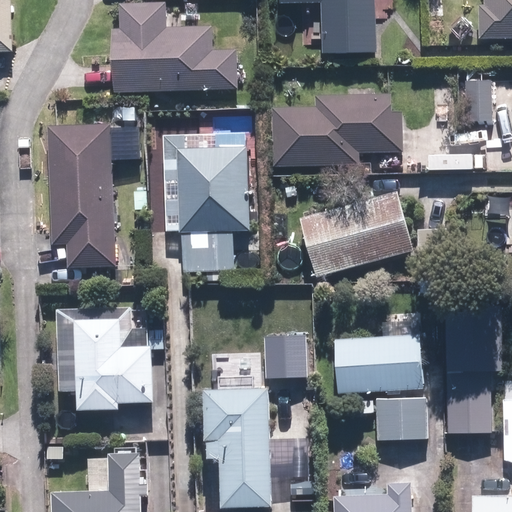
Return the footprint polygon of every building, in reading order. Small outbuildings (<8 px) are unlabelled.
[(0,0),(0,45),(14,45),(13,0),(0,0)] [(379,0),(339,0),(341,50),(381,49),(379,0)] [(511,0),(492,0),(493,36),(511,35),(511,0)] [(125,29),(126,87),(242,85),(241,52),(212,53),(212,27),(170,28),(170,4),(135,5),(136,28),(125,29)] [(498,80),(468,80),(468,123),(498,123),(498,80)] [(328,105),(285,106),(287,160),(363,158),(363,150),(401,149),(400,97),(328,99),(328,105)] [(115,128),(59,130),(63,236),(82,236),(83,260),(119,259),(115,128)] [(258,137),(176,137),(176,227),(195,227),(195,267),(234,267),(234,226),(258,226),(258,137)] [(403,193),(312,218),(327,270),(417,245),(403,193)] [(456,229),(427,230),(427,262),(456,261),(456,229)] [(460,278),(422,276),(422,294),(459,295),(460,278)] [(135,309),(68,310),(70,388),(91,387),(92,405),(124,404),(124,392),(160,391),(158,344),(136,344),(135,309)] [(507,312),(457,314),(460,431),(495,430),(493,366),(509,366),(507,312)] [(265,338),(267,379),(307,377),(306,337),(265,338)] [(418,337),(334,341),(337,391),(420,386),(418,337)] [(269,391),(205,393),(207,459),(225,459),(226,504),(272,503),(269,391)] [(511,495),(471,497),(471,511),(511,511),(511,401),(509,402),(510,454),(511,453),(511,495)] [(423,404),(380,405),(381,440),(424,439),(423,404)] [(125,491),(72,492),(72,511),(156,511),(155,458),(125,459),(125,491)] [(391,496),(336,497),(336,511),(410,511),(410,486),(390,487),(391,496)]
